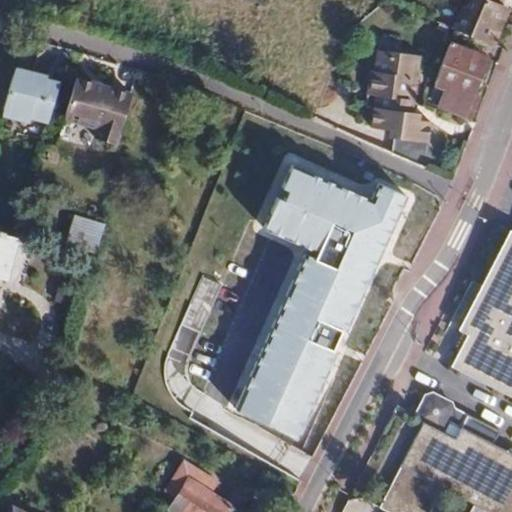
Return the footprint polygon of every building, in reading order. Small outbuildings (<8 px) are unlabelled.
[(484,0),(464,0),(453,30),(483,42),(498,5),(484,0)] [(438,105),(469,120),(476,103),(468,99),(482,59),(447,45),(431,84),(443,90),(438,105)] [(396,52),(373,51),(373,58),(395,59),(396,52)] [(395,139),(429,142),(431,119),(418,118),(419,111),(408,111),(408,99),(412,99),(416,54),(396,52),(395,59),(373,58),(371,73),(368,72),(366,98),(374,98),(381,99),(380,110),(373,110),(371,130),(396,132),(395,139)] [(59,77),(13,67),(2,116),(48,126),(59,77)] [(111,95),(113,91),(79,79),(65,119),(98,130),(95,140),(116,147),(132,102),(111,95)] [(133,97),(113,91),(111,95),(132,102),(133,97)] [(371,207),(288,171),(262,232),(311,252),(242,413),(304,440),(408,197),(380,185),(371,207)] [(61,244),(93,254),(102,224),(70,214),(61,244)] [(511,303),(511,301),(511,232),(503,228),(452,330),(460,334),(444,368),(511,400),(511,303)] [(0,270),(10,240),(0,237),(0,270)] [(234,405),(290,247),(271,241),(215,399),(234,405)] [(448,413),(451,408),(449,404),(430,394),(419,397),(409,414),(412,423),(415,424),(373,509),(378,511),(511,511),(511,455),(490,445),(494,436),(461,419),(448,413)] [(464,414),(451,408),(448,413),(461,419),(464,414)] [(187,482),(170,507),(177,511),(224,511),(227,508),(187,482)]
